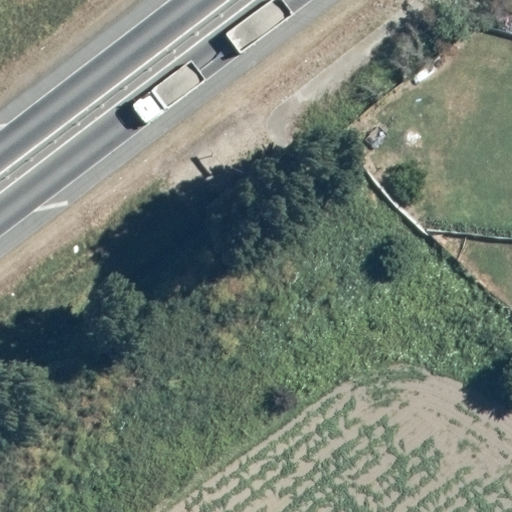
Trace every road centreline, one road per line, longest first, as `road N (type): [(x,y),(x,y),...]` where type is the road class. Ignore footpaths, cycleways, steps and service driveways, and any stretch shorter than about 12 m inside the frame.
road 1 (trunk): [(290,0),(0,219)]
road 2 (trunk): [(0,141),(186,0)]
